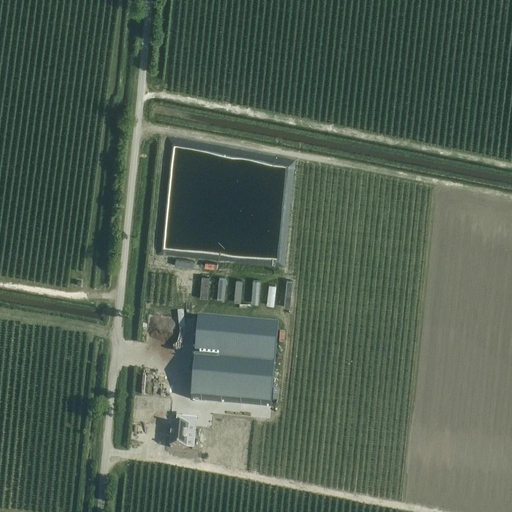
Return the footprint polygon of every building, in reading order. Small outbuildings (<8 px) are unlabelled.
[(201,275),(199,297),(207,298),(209,275),(201,275)] [(218,276),(216,299),(224,300),(226,277),(218,276)] [(235,278),(234,301),(242,301),(243,278),(235,278)] [(268,284),(266,305),(274,305),(276,284),(268,284)] [(198,319),(191,399),(271,407),(279,327),(198,319)] [(178,432),(162,430),(159,454),(175,456),(178,432)]
